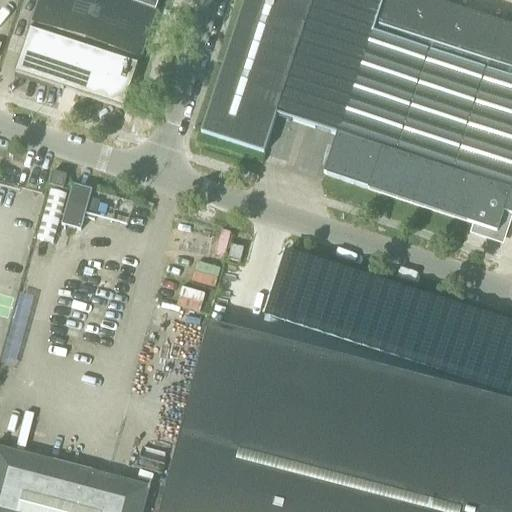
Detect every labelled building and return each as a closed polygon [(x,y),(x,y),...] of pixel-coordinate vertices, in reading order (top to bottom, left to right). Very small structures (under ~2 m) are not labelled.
[(141,59),(156,13),(118,0),(40,0),(33,23),(34,23),(32,30),(31,30),(17,74),(124,110),(139,66),(137,65),(140,58),(141,59)] [(160,0),(118,0),(156,13),(160,0)] [(223,67),(201,135),(264,156),(277,117),(338,137),(382,0),(245,0),(224,64),(223,67)] [(382,0),(338,137),(325,176),(369,190),(368,192),(475,227),(474,229),(478,236),(485,238),(486,238),(487,239),(488,240),(489,240),(490,240),(491,240),(492,240),(493,239),(494,238),(495,237),(500,239),(505,236),(508,228),(507,225),(509,218),(511,217),(511,29),(421,0),(382,0)] [(67,178),(53,174),(50,187),(63,191),(67,178)] [(90,200),(92,192),(73,187),(63,227),(82,232),(86,219),(96,221),(100,202),(90,200)] [(38,240),(54,245),(68,197),(52,192),(38,240)] [(229,261),(241,264),(244,250),(233,247),(229,261)] [(511,511),(511,404),(268,341),(255,388),(244,385),(239,404),(250,407),(238,455),(456,511),(511,511)] [(144,511),(151,490),(0,449),(0,511),(144,511)]
